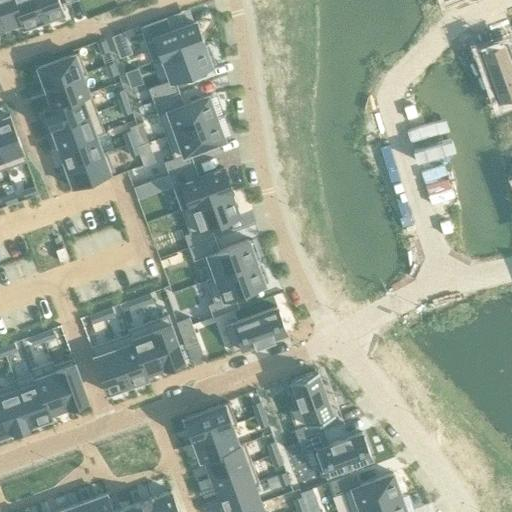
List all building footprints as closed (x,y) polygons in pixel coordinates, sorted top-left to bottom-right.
[(14,0),(0,0),(0,19),(3,28),(4,28),(21,21),(23,27),(24,27),(14,0)] [(14,0),(24,27),(43,20),(36,0),(14,0)] [(59,0),(36,0),(43,20),(64,12),(59,0)] [(166,18),(140,27),(145,39),(153,62),(204,43),(196,21),(171,30),(166,18)] [(116,46),(127,42),(123,31),(112,35),(116,46)] [(170,80),(149,88),(153,101),(179,91),(175,80),(212,66),(211,64),(215,63),(211,52),(208,54),(205,46),(204,45),(205,44),(204,43),(153,62),(153,63),(162,59),(170,80)] [(511,60),(506,43),(481,52),(498,99),(511,94),(511,60)] [(109,51),(101,54),(105,65),(113,62),(109,51)] [(79,52),(37,67),(45,87),(86,72),(79,52)] [(105,65),(109,76),(117,73),(113,62),(105,65)] [(51,105),(44,108),(44,109),(52,106),(82,95),(90,92),(90,91),(88,92),(82,74),(87,73),(86,72),(45,87),(51,105)] [(123,89),(115,92),(119,103),(127,100),(123,89)] [(179,91),(153,101),(166,135),(216,117),(208,94),(183,104),(179,91)] [(44,109),(51,128),(97,111),(90,92),(82,95),(52,106),(44,109)] [(127,100),(119,103),(123,115),(131,112),(127,100)] [(97,111),(51,128),(58,147),(104,130),(97,111)] [(9,114),(0,117),(0,151),(6,168),(26,160),(9,114)] [(174,157),(164,161),(168,173),(194,164),(190,152),(225,139),(216,117),(166,135),(174,157)] [(104,130),(58,147),(65,166),(107,151),(106,150),(102,152),(95,135),(105,131),(104,130)] [(130,130),(123,133),(127,144),(134,141),(130,130)] [(134,141),(127,144),(131,155),(139,152),(134,141)] [(107,151),(65,166),(72,185),(72,187),(114,171),(107,151)] [(194,164),(168,173),(181,209),(232,191),(232,190),(224,167),(199,176),(194,164)] [(17,192),(15,193),(18,200),(20,199),(27,197),(29,196),(26,188),(25,189),(17,192)] [(232,191),(181,209),(190,232),(184,234),(189,247),(215,237),(210,225),(240,214),(232,191)] [(15,193),(3,197),(6,204),(18,200),(15,193)] [(215,237),(189,247),(193,259),(202,256),(210,277),(205,279),(206,280),(256,262),(253,252),(256,251),(253,239),(249,241),(248,239),(219,249),(215,237)] [(60,248),(55,249),(60,261),(64,259),(67,258),(68,258),(64,246),(63,246),(60,248)] [(256,262),(206,280),(214,302),(208,304),(213,317),(238,308),(234,296),(264,285),(264,283),(267,282),(264,271),(260,272),(257,264),(256,262)] [(150,293),(139,297),(140,301),(141,305),(153,301),(151,297),(150,293)] [(139,297),(127,301),(129,305),(130,309),(141,305),(140,301),(139,297)] [(112,307),(100,311),(102,315),(103,319),(114,315),(113,311),(112,307)] [(277,307),(223,326),(233,351),(255,343),(256,343),(272,337),(286,332),(277,307)] [(100,311),(89,315),(90,319),(92,323),(103,319),(102,315),(100,311)] [(168,314),(147,321),(164,368),(184,360),(168,314)] [(189,317),(176,321),(186,347),(198,342),(189,317)] [(146,322),(128,328),(133,341),(146,378),(147,377),(146,374),(163,368),(164,368),(147,321),(146,321),(146,322)] [(129,332),(111,339),(127,385),(146,378),(133,341),(128,328),(127,329),(129,332)] [(52,329),(41,333),(43,337),(44,340),(55,336),(54,333),(52,329)] [(41,333),(30,337),(31,342),(32,344),(44,340),(43,337),(41,333)] [(111,339),(91,346),(107,392),(127,385),(111,339)] [(14,343),(3,347),(5,354),(17,350),(14,343)] [(52,360),(51,361),(68,407),(88,400),(73,358),(54,364),(52,360)] [(51,361),(32,368),(50,418),(51,417),(50,413),(67,407),(68,407),(51,361)] [(32,372),(14,378),(31,424),(50,417),(50,418),(32,368),(31,368),(32,372)] [(295,378),(290,380),(291,382),(306,422),(306,424),(294,428),(298,441),(324,431),(320,419),(333,414),(332,412),(317,372),(317,370),(301,376),(301,375),(295,377),(295,378)] [(15,383),(0,388),(0,399),(12,431),(12,432),(31,425),(31,424),(14,378),(13,379),(15,383)] [(0,435),(12,431),(0,399),(0,435)] [(228,401),(184,417),(192,439),(236,423),(228,401)] [(259,401),(252,404),(256,415),(264,413),(259,401)] [(264,413),(256,415),(260,427),(268,424),(264,413)] [(236,423),(192,439),(199,459),(244,442),(244,441),(238,444),(232,425),(236,424),(236,423)] [(324,431),(298,441),(303,453),(317,448),(327,474),(371,457),(362,431),(348,436),(331,442),(328,443),(326,437),(324,431)] [(274,441),(266,443),(270,455),(278,452),(274,441)] [(244,442),(199,459),(200,460),(204,459),(210,477),(251,462),(244,442)] [(278,452),(270,455),(274,466),(282,463),(278,452)] [(251,462),(210,477),(217,496),(258,481),(251,462)] [(285,471),(277,474),(281,485),(289,483),(285,471)] [(355,471),(329,481),(334,494),(342,491),(349,511),(351,511),(401,494),(392,472),(359,484),(355,471)] [(258,481),(217,496),(223,511),(232,511),(261,502),(254,484),(259,482),(258,481)] [(178,511),(171,490),(150,497),(155,511),(178,511)] [(106,492),(105,493),(111,511),(133,511),(131,504),(113,511),(106,492)] [(111,511),(105,493),(86,500),(90,511),(111,511)] [(407,511),(401,494),(351,511),(407,511)] [(301,496),(293,499),(297,510),(305,507),(301,496)] [(155,511),(150,497),(131,504),(133,511),(155,511)] [(90,511),(86,500),(67,507),(68,511),(90,511)] [(264,511),(261,502),(232,511),(264,511)]
